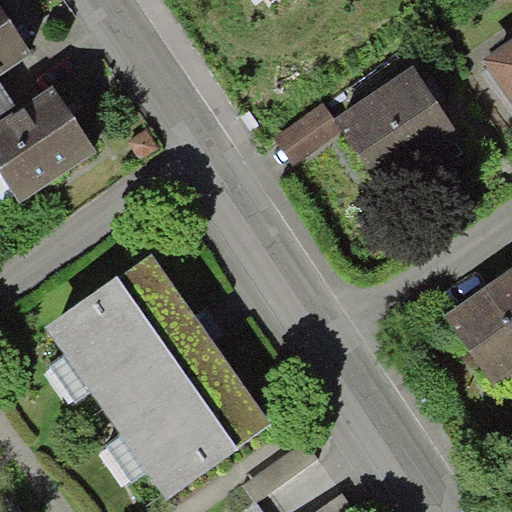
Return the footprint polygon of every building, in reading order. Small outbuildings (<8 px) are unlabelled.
[(0,75),(33,53),(0,4),(0,75)] [(511,38),(484,58),(511,99),(511,38)] [(381,195),(465,141),(415,65),(332,118),(342,133),(381,195)] [(0,80),(0,121),(19,109),(0,80)] [(19,109),(0,121),(0,173),(20,204),(99,153),(55,85),(19,109)] [(296,165),(342,133),(332,118),(323,106),(277,138),(296,165)] [(148,474),(165,498),(272,424),(153,255),(49,328),(69,357),(54,368),(77,401),(92,391),(123,436),(106,447),(133,485),(148,474)] [(511,271),(448,314),(497,385),(511,375),(511,271)] [(307,441),(244,486),(256,502),(319,457),(307,441)] [(355,511),(343,495),(318,511),(355,511)]
